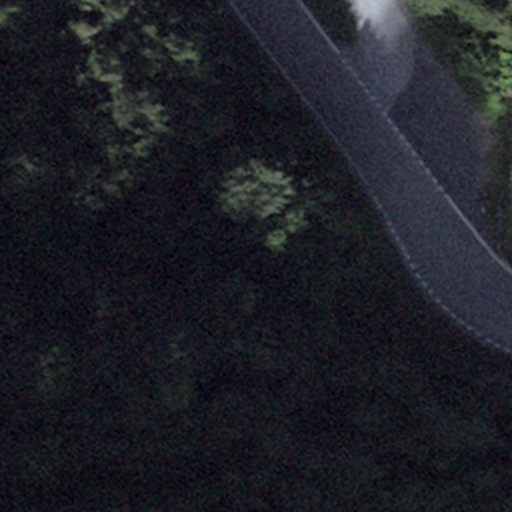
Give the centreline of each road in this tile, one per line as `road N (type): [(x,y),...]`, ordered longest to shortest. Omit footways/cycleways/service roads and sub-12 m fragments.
road 1 (tertiary): [(511,315),(474,285),(261,0)]
road 2 (track): [(387,169),(412,145),(425,90),(376,0)]
